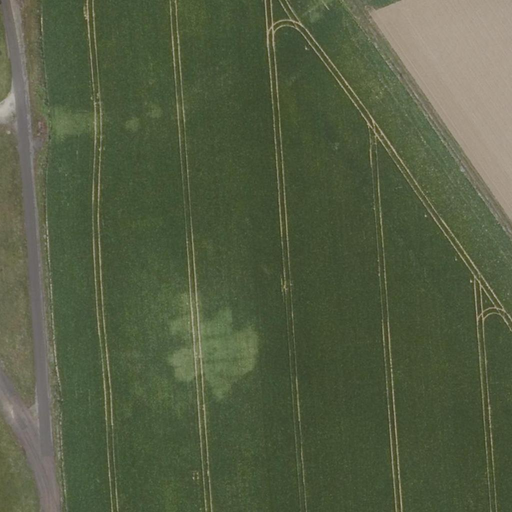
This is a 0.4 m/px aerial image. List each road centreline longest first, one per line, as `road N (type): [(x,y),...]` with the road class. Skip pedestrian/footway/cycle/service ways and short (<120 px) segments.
road 1 (track): [(324,0),(216,66),(97,110),(24,119)]
road 2 (track): [(511,231),(354,0)]
